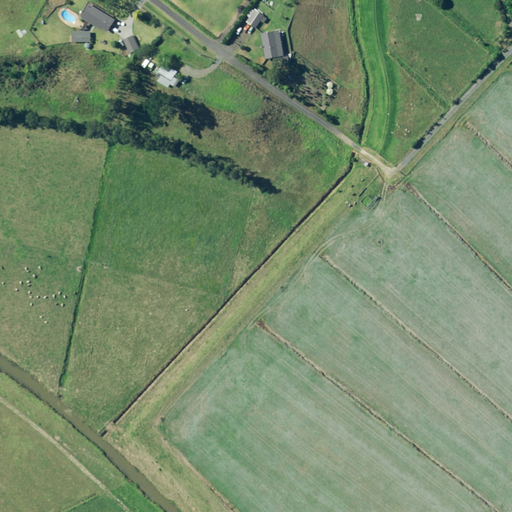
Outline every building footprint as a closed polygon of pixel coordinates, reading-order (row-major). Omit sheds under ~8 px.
[(118,20),(92,5),(84,18),(103,29),(103,28),(111,33),(118,20)] [(257,12),(253,9),(248,16),(251,18),(249,22),(257,28),(266,16),(258,10),(257,12)] [(93,43),(93,32),(76,32),(75,42),(93,43)] [(282,57),(278,32),(264,34),(267,59),(282,57)] [(142,49),(135,36),(126,41),(133,54),(142,49)] [(180,72),(167,64),(162,73),(165,75),(162,82),(172,88),(174,84),(177,86),(181,80),(177,77),(180,72)]
